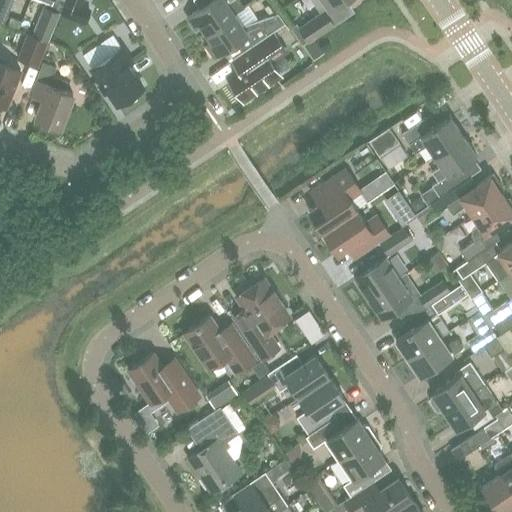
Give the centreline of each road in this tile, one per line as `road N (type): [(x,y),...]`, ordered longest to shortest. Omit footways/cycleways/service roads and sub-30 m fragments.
road 1 (residential): [(170,511),(99,407),(91,372),(98,336),(257,239),(289,249),(319,288),(441,511)]
road 2 (residential): [(187,82),(86,155),(33,154),(0,141)]
road 3 (tertiary): [(511,108),(436,0)]
